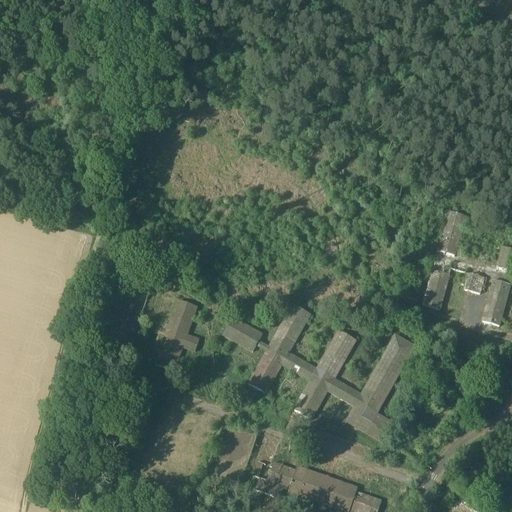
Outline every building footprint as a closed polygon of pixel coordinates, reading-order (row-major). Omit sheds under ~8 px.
[(468,217),(448,211),(422,307),(442,312),(453,271),(468,275),(463,292),(481,297),(486,280),(493,282),(482,323),(501,328),(511,287),(511,249),(501,246),(496,266),(458,256),(468,217)] [(179,365),(198,308),(174,301),(156,357),(179,365)] [(258,341),(262,334),(232,318),(222,337),(252,353),(255,347),(265,352),(247,384),(257,390),(267,395),(282,368),(308,382),(293,409),(313,420),(328,393),(353,407),(344,423),(370,437),(420,347),(394,333),(360,394),(336,381),(358,342),(337,331),(316,369),(290,354),(312,315),(292,304),(269,347),(258,341)] [(295,470),(274,462),(267,481),(259,478),(255,491),(284,501),(287,493),(295,470)] [(358,488),(297,466),(295,470),(287,493),(337,511),(336,511),(378,511),(382,502),(357,492),(358,488)]
